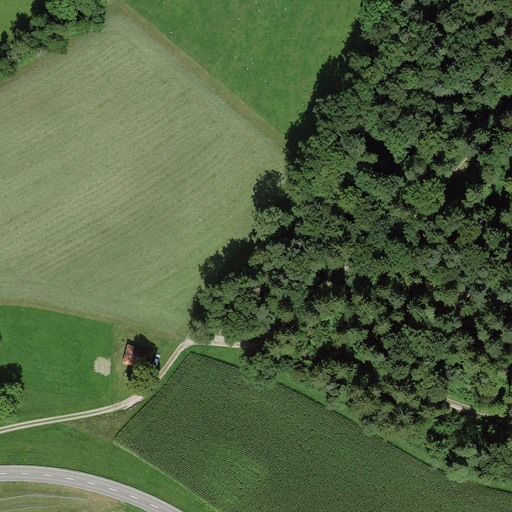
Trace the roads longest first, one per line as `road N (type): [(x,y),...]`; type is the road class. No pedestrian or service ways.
road 1 (track): [(187,340),(336,136),(397,0)]
road 2 (track): [(511,106),(407,223),(255,347),(217,342)]
road 3 (track): [(255,347),(511,414)]
road 4 (track): [(0,431),(115,409),(146,389),(187,340),(217,342)]
road 5 (tertiary): [(0,473),(75,479),(166,511)]
